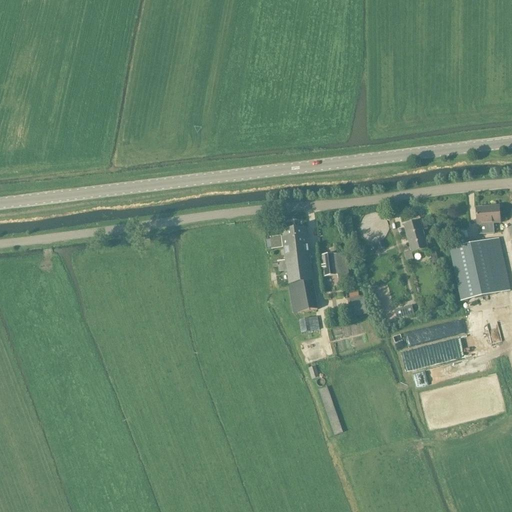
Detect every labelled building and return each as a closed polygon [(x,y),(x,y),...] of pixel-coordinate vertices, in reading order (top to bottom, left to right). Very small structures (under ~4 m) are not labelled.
[(499,207),(476,209),(477,225),(478,235),(494,234),(493,224),(500,224),(499,207)] [(420,221),(404,225),(411,251),(404,253),(407,262),(414,260),(412,254),(428,249),(423,231),(428,230),(425,221),(420,222),(420,221)] [(283,237),(271,239),(272,250),(285,248),(284,243),(292,241),(293,246),(297,245),(298,247),(308,246),(306,229),(283,232),(283,237)] [(461,302),(510,291),(499,239),(450,249),(461,302)] [(278,263),(273,264),(273,268),(278,268),(279,272),(288,271),(289,285),(294,314),(317,310),(313,282),(308,246),(298,247),(297,245),(293,246),(292,241),(284,243),(285,248),(286,261),(278,262),(278,263)] [(379,251),(385,248),(382,241),(376,243),(379,251)] [(349,278),(347,263),(346,253),(321,257),(324,278),(337,276),(338,280),(349,278)] [(435,253),(429,254),(432,264),(438,263),(435,253)] [(374,288),(377,299),(390,296),(388,285),(374,288)] [(367,315),(363,297),(349,299),(353,318),(367,315)] [(401,309),(395,311),(397,319),(404,317),(414,314),(412,306),(401,309)] [(301,334),(320,330),(317,317),(299,321),(301,334)] [(469,335),(468,324),(443,325),(443,335),(469,335)] [(408,346),(417,347),(417,333),(408,332),(408,346)] [(404,367),(417,366),(417,354),(403,355),(404,367)] [(319,378),(315,367),(308,369),(312,380),(319,378)] [(343,433),(327,388),(319,390),(334,436),(343,433)]
